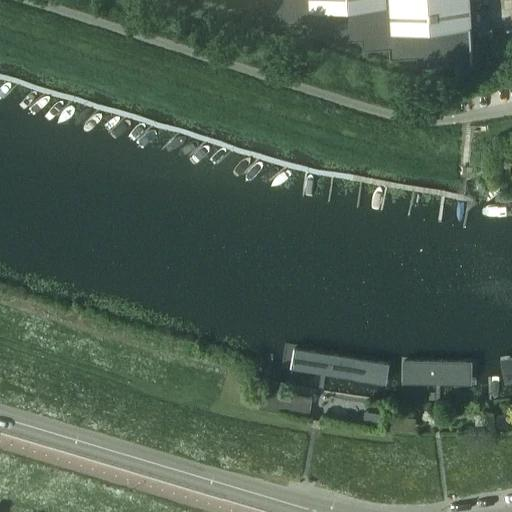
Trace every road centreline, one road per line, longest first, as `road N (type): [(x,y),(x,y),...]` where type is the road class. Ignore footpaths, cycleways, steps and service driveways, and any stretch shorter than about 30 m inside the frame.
road 1 (unclassified): [(511,109),(403,119),(19,0)]
road 2 (tertiary): [(0,422),(313,511)]
